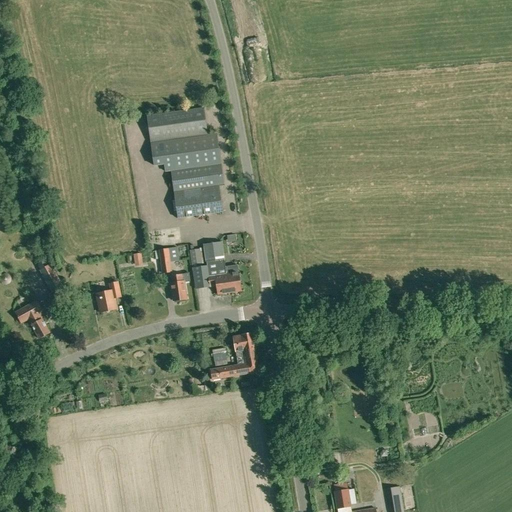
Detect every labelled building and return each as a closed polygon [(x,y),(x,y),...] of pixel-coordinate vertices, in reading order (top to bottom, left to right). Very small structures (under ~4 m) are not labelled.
[(171,171),(178,218),(222,212),(219,186),(224,185),(216,134),(207,135),(203,108),(147,116),(154,166),(164,164),(165,172),(171,171)] [(144,218),(147,223),(154,218),(151,213),(144,218)] [(216,286),(217,295),(241,291),(239,272),(238,272),(237,265),(225,267),(221,242),(204,244),(207,266),(202,267),(199,249),(190,251),(195,289),(216,286)] [(159,250),(162,274),(172,273),(171,262),(179,261),(177,247),(169,248),(169,249),(159,250)] [(133,254),(135,266),(143,265),(141,253),(133,254)] [(43,275),(52,292),(63,287),(50,264),(40,269),(43,275)] [(180,300),(181,302),(184,301),(185,299),(187,299),(184,283),(191,282),(189,274),(171,276),(172,283),(171,284),(173,301),(180,300)] [(15,286),(13,275),(5,276),(6,287),(15,286)] [(95,296),(98,315),(117,311),(114,300),(120,299),(117,284),(108,285),(109,293),(95,296)] [(31,325),(39,339),(50,333),(42,319),(40,320),(37,314),(42,312),(36,301),(15,313),(21,323),(28,319),(31,325)] [(211,370),(212,380),(259,372),(252,335),(250,334),(249,334),(248,333),(244,333),(243,335),(242,335),(233,337),(238,365),(211,370)] [(213,354),(215,366),(227,364),(225,352),(213,354)] [(313,358),(314,367),(325,365),(324,357),(313,358)] [(98,395),(100,402),(108,400),(106,393),(98,395)] [(377,441),(379,435),(373,433),(370,439),(377,441)] [(386,481),(391,511),(404,511),(400,486),(403,486),(402,479),(386,481)] [(375,511),(375,508),(353,511),(351,511),(350,505),(357,504),(354,489),(348,490),(346,483),(334,485),(338,511),(375,511)]
